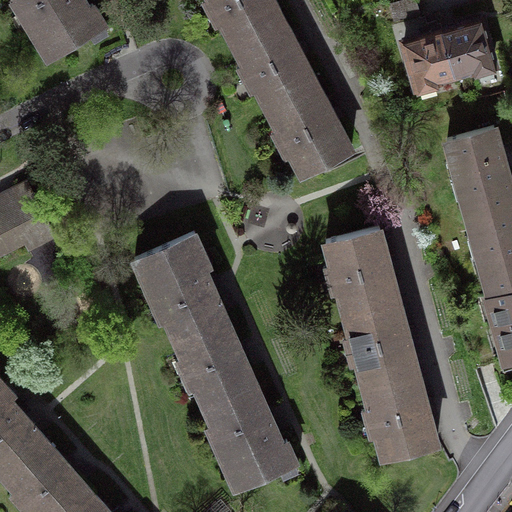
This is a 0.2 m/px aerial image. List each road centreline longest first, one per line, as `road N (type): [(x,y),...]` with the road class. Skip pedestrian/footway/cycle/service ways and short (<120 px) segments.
road 1 (residential): [(128,67),(162,100),(180,102),(199,84),(191,57),(174,51),(139,63)]
road 2 (residential): [(0,129),(128,67)]
